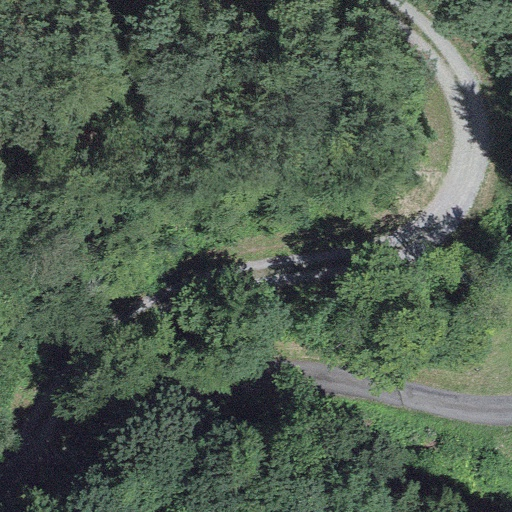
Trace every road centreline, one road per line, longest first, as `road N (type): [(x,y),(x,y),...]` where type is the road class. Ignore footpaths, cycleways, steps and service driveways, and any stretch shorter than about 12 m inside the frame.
road 1 (track): [(25,469),(80,363),(192,286),(326,260),(444,220),(475,150),(469,82),(391,0)]
road 2 (unclassified): [(0,496),(25,469),(183,394),(282,370),(491,412),(511,408)]
